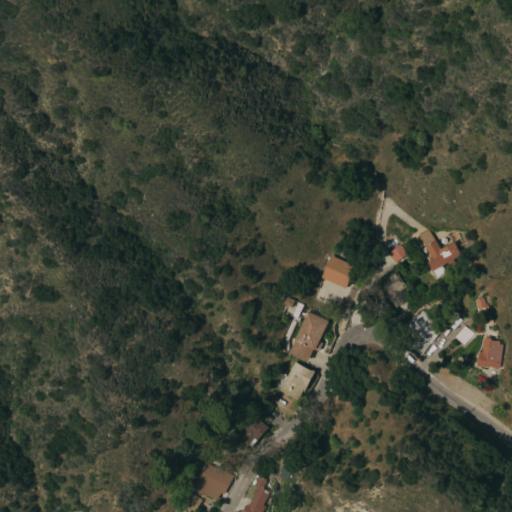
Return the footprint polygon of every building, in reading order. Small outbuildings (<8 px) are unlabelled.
[(451,260),(453,262),(448,265),(447,263),(442,266),(446,273),(437,278),(428,262),(432,259),(418,234),(427,229),(434,241),(435,241),(440,249),(453,242),(460,255),(451,260)] [(405,254),(394,263),(387,253),(398,245),(405,254)] [(354,266),(345,288),(320,277),(330,256),(354,266)] [(377,282),(394,271),(405,287),(399,290),(406,300),(394,308),(377,282)] [(445,322),(429,344),(429,343),(420,355),(409,347),(417,335),(405,326),(414,313),(417,315),(420,310),(431,318),(434,314),(445,322)] [(318,342),(321,343),(318,351),(312,349),(306,361),(288,353),(306,312),(327,321),(318,342)] [(462,346),(452,337),(453,336),(452,336),(458,329),(459,330),(462,325),(470,332),(471,336),(462,346)] [(498,368),(477,366),(477,362),(476,362),(476,358),(478,358),(478,351),(481,352),(481,349),(482,349),(483,338),(489,338),(489,340),(498,341),(498,344),(501,345),(498,368)] [(303,392),(301,391),(296,400),(277,390),(278,389),(274,388),(282,373),(286,375),(293,362),(310,371),(310,370),(313,371),(303,392)] [(260,418),(258,421),(266,427),(245,452),(231,440),(238,432),(236,431),(244,421),(246,423),(254,413),(260,418)] [(283,461),(297,464),(293,481),(279,478),(283,461)] [(221,472),(222,471),(232,476),(222,495),(220,494),(219,496),(217,495),(215,500),(192,489),(204,463),(221,472)] [(240,511),(247,505),(248,505),(254,491),(251,489),(256,477),(264,480),(260,489),(267,492),(263,500),(266,502),(262,511),(260,511),(259,511),(240,511)] [(192,511),(190,511),(181,506),(189,493),(200,500),(192,511)]
